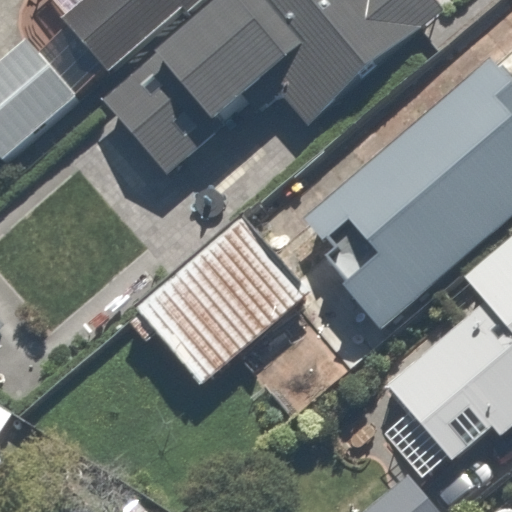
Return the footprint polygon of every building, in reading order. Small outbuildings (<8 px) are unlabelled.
[(121,96),(229,0),(94,0),(62,29),(121,96)] [(229,0),(121,96),(183,167),(225,130),(243,150),(301,99),(333,135),(486,0),(229,0)] [(26,41),(0,64),(0,157),(15,174),(87,108),(26,41)] [(436,311),(511,248),(511,107),(489,79),(348,195),(321,162),(141,308),(213,397),(331,301),(323,290),(343,273),(399,341),(436,311)] [(511,248),(436,311),(461,343),(399,393),(421,420),(399,438),(443,493),(511,436),(511,248)] [(0,357),(16,338),(0,324),(0,357)] [(444,511),(419,481),(380,511),(444,511)]
